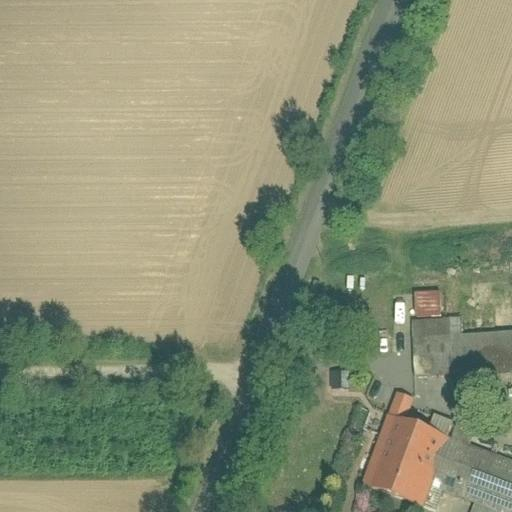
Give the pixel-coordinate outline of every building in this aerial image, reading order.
[(436,320),(436,294),(421,294),(421,319),(436,320)] [(412,325),(415,379),(511,375),(511,334),(461,337),(461,323),(412,325)] [(348,369),(331,370),(331,394),(349,394),(348,369)] [(405,428),(414,403),(394,397),(386,422),(405,428)] [(405,428),(386,422),(362,493),(419,511),(423,511),(431,491),(445,448),(447,442),(405,428)] [(511,511),(511,469),(445,448),(431,491),(496,511),(511,511)]
